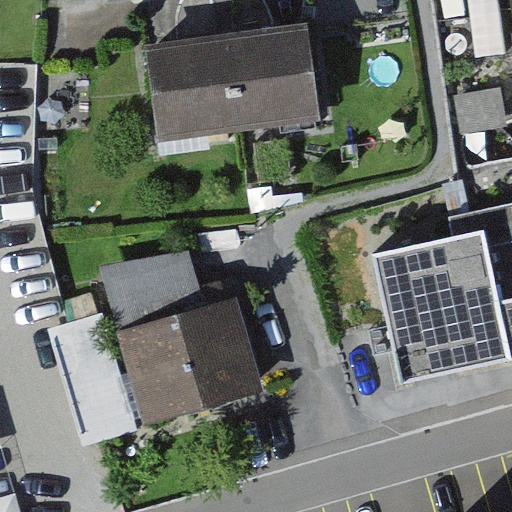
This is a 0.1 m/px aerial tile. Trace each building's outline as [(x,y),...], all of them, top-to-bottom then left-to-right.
[(318,21),(159,38),(169,129),(328,112),(318,21)] [(511,136),(500,81),(456,91),(470,154),(511,144),(511,136)] [(511,216),(461,230),(456,210),(375,230),(404,344),(490,322),(500,361),(511,357),(511,216)] [(117,318),(206,295),(193,245),(104,268),(117,318)] [(247,293),(130,331),(160,422),(277,384),(247,293)] [(114,367),(68,380),(85,442),(132,429),(114,367)] [(0,511),(22,511),(17,493),(0,497),(0,511)]
